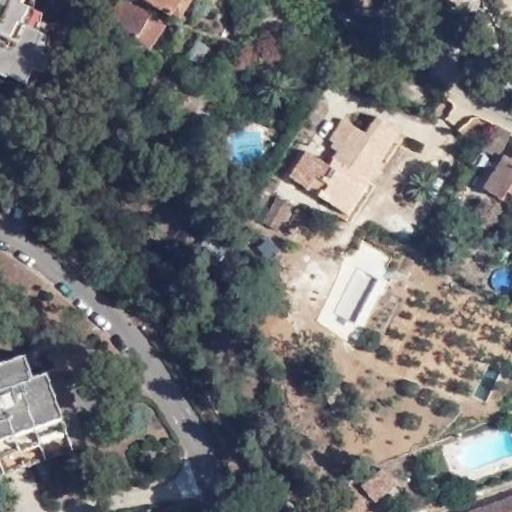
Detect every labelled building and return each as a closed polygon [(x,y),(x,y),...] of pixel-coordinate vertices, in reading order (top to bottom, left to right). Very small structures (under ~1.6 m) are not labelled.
[(0,0),(0,64),(21,75),(30,58),(39,63),(45,48),(30,41),(37,27),(24,20),(31,4),(24,0),(0,0)] [(114,0),(106,14),(133,33),(145,16),(156,0),(159,0),(177,11),(184,0),(114,0)] [(157,25),(145,16),(133,33),(146,41),(157,25)] [(194,41),(184,58),(197,65),(207,48),(194,41)] [(179,76),(152,63),(142,83),(169,96),(179,76)] [(306,145),(288,170),(346,208),(399,126),(375,109),(363,126),(341,112),(327,136),(337,141),(326,158),(306,145)] [(511,128),(495,119),(484,139),(481,144),(498,151),(511,128)] [(429,135),(439,145),(455,130),(446,120),(429,135)] [(511,153),(503,148),(484,182),(500,192),(506,188),(511,191),(511,153)] [(288,200),(278,193),(275,191),(262,221),(276,228),(288,200)] [(0,449),(34,437),(30,425),(55,417),(48,395),(40,371),(27,375),(20,354),(0,361),(0,449)] [(55,366),(40,371),(48,395),(63,390),(55,366)] [(334,383),(321,387),(327,407),(342,402),(334,383)] [(73,417),(63,390),(48,395),(55,417),(57,423),(73,417)] [(0,472),(82,443),(73,417),(57,423),(58,428),(34,437),(0,449),(0,472)] [(57,423),(55,417),(30,425),(34,437),(58,428),(57,423)] [(374,468),(361,480),(373,494),(394,479),(393,475),(402,469),(395,460),(380,472),(374,468)] [(511,511),(511,494),(459,511),(511,511)] [(359,496),(331,511),(348,511),(364,503),(359,496)]
